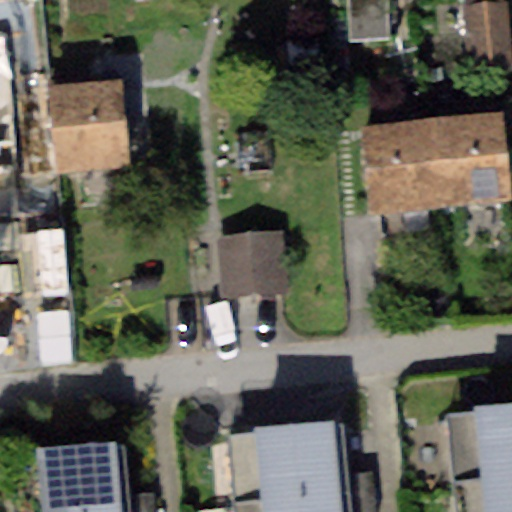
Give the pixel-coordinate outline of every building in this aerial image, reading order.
[(387,0),(343,0),(348,48),(391,45),(387,0)] [(511,15),(473,19),(479,93),(511,89),(511,15)] [(8,36),(0,36),(0,173),(19,172),(8,36)] [(121,81),(49,88),(57,172),(129,165),(121,81)] [(402,129),(378,131),(383,218),(511,209),(511,194),(507,123),(463,125),(402,129)] [(277,232),(222,237),(228,297),(282,292),(277,232)] [(511,511),(511,404),(473,409),(483,511),(511,511)] [(349,511),(340,419),(250,428),(258,511),(349,511)] [(128,511),(123,448),(39,456),(43,511),(128,511)]
